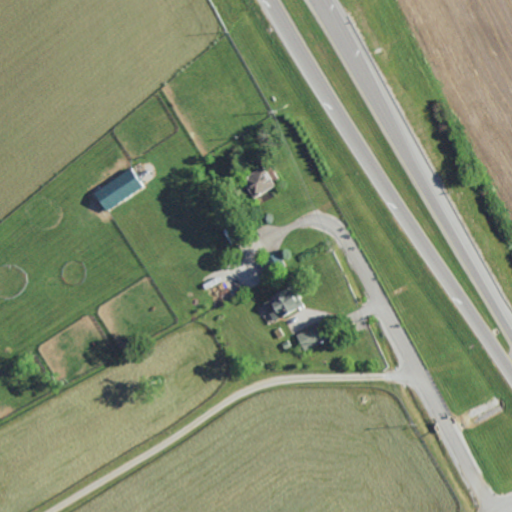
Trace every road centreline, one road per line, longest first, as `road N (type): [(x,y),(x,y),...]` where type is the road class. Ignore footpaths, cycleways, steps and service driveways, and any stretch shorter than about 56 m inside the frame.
road 1 (primary): [(273,0),(511,372)]
road 2 (primary): [(511,335),(321,0)]
road 3 (primary): [(386,115),(330,0)]
